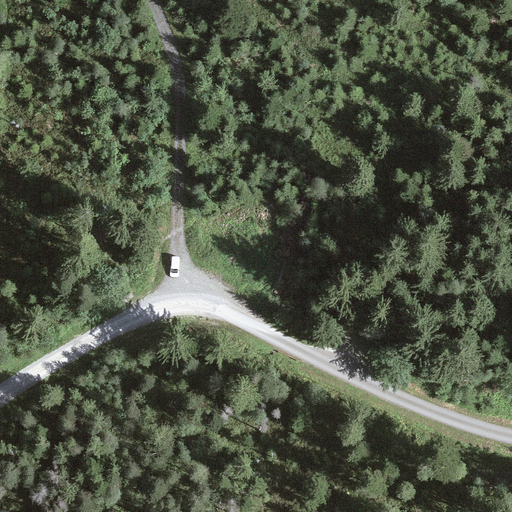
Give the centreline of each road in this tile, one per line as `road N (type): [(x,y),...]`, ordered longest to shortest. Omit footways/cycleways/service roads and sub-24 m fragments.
road 1 (unclassified): [(183,304),(226,313),(371,384),(511,435)]
road 2 (track): [(183,304),(176,221),(181,113),(151,0)]
road 3 (unclassified): [(183,304),(132,319),(0,395)]
